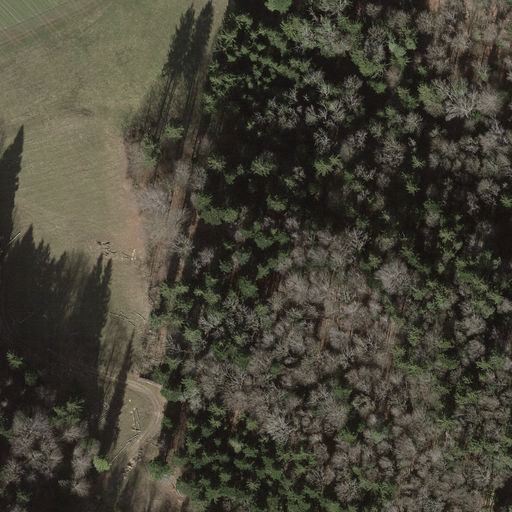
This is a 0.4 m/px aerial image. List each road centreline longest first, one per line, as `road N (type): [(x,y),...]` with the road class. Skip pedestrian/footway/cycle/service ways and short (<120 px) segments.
road 1 (track): [(77,511),(144,440),(160,417),(156,400),(149,389),(19,340),(0,320)]
road 2 (track): [(392,0),(427,41),(427,78),(408,146)]
road 3 (track): [(393,378),(383,391),(383,455),(359,511)]
